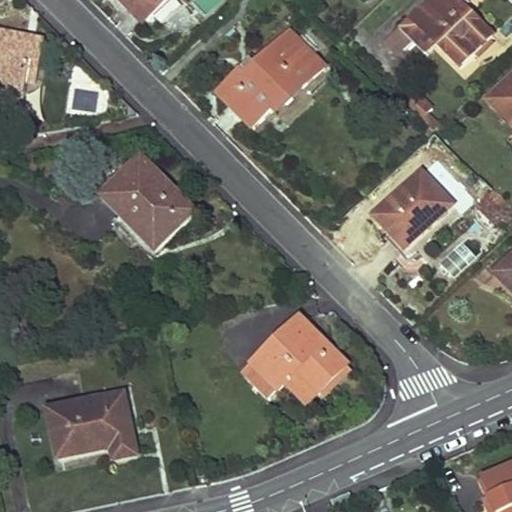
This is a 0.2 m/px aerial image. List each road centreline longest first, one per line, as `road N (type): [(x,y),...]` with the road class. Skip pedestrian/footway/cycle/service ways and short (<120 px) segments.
road 1 (residential): [(57,0),(403,348),(443,419)]
road 2 (residential): [(218,511),(443,419)]
